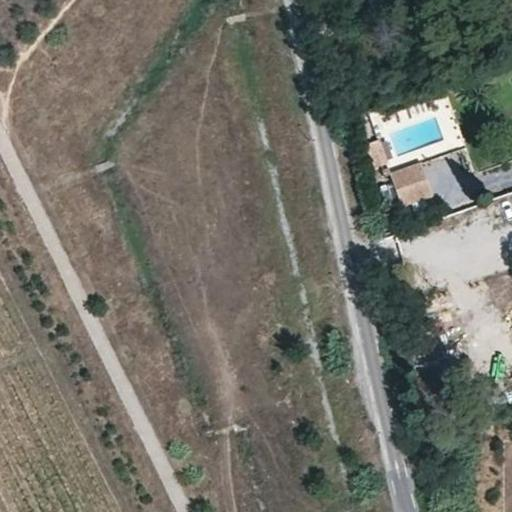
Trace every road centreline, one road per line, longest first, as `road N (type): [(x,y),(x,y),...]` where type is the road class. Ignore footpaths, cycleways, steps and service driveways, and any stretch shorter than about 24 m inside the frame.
road 1 (residential): [(412,511),(300,0)]
road 2 (track): [(0,138),(188,511)]
